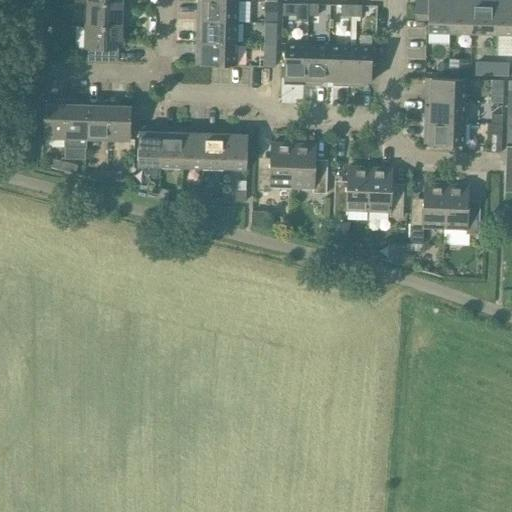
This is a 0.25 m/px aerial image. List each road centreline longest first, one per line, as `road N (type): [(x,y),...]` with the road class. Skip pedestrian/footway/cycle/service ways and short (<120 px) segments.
road 1 (unclassified): [(511,320),(400,278),(0,174)]
road 2 (residential): [(391,119),(279,118),(254,97),(185,96),(161,75)]
road 3 (residential): [(161,75),(39,69)]
